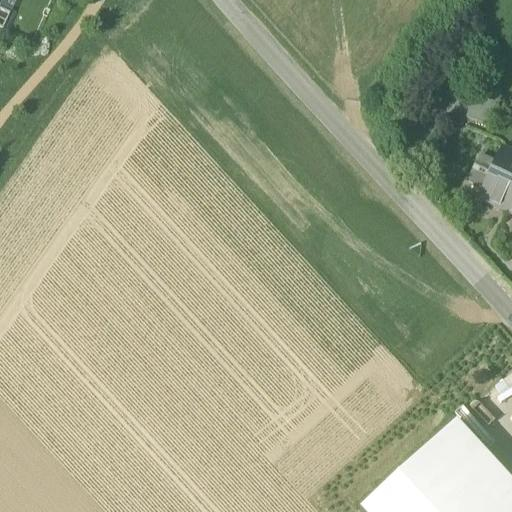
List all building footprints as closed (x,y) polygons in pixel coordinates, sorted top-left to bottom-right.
[(0,0),(0,10),(9,15),(10,15),(16,0),(0,0)] [(0,29),(2,31),(9,15),(0,10),(0,29)] [(469,120),(494,127),(504,95),(479,87),(469,120)] [(511,154),(500,149),(493,165),(482,188),(476,201),(511,217),(511,154)] [(469,182),(482,188),(493,165),(479,159),(469,182)] [(511,511),(511,490),(453,426),(432,446),(492,511),(511,511)] [(492,511),(432,446),(359,511),(492,511)]
